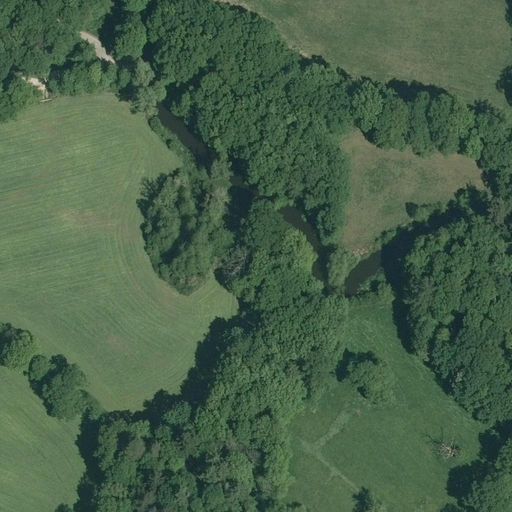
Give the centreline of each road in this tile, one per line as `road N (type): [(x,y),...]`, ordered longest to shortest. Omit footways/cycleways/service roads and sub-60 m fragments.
road 1 (unclassified): [(511,156),(366,113),(113,66)]
road 2 (unclassified): [(113,66),(84,36),(0,2)]
